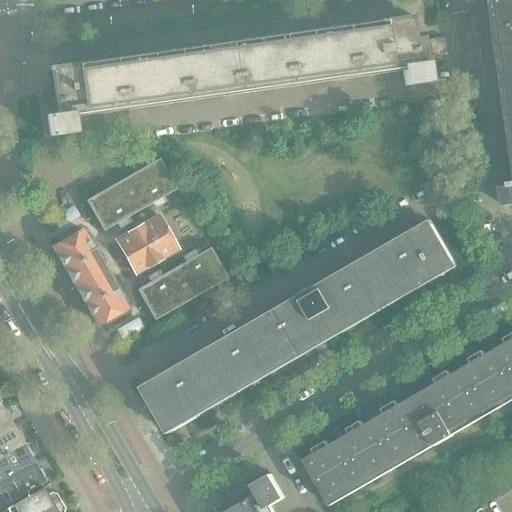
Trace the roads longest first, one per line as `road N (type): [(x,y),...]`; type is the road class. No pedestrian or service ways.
road 1 (residential): [(152,496),(511,290)]
road 2 (tertiary): [(152,496),(83,386),(37,338)]
road 3 (tertiary): [(37,338),(126,511)]
